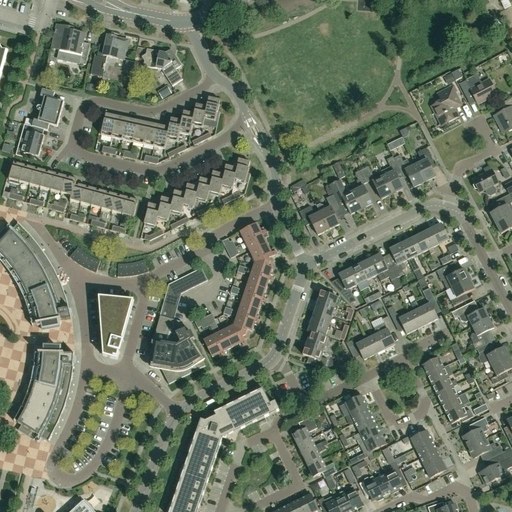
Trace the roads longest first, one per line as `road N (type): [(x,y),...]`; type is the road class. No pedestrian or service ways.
road 1 (residential): [(87,367),(53,463),(66,480),(101,456),(130,377)]
road 2 (residential): [(245,112),(222,140),(156,171),(86,157),(75,145)]
road 3 (residential): [(75,145),(87,104),(155,110),(201,89),(213,74)]
road 4 (tertiary): [(305,266),(425,207),(448,208)]
road 5 (residential): [(142,281),(276,204)]
